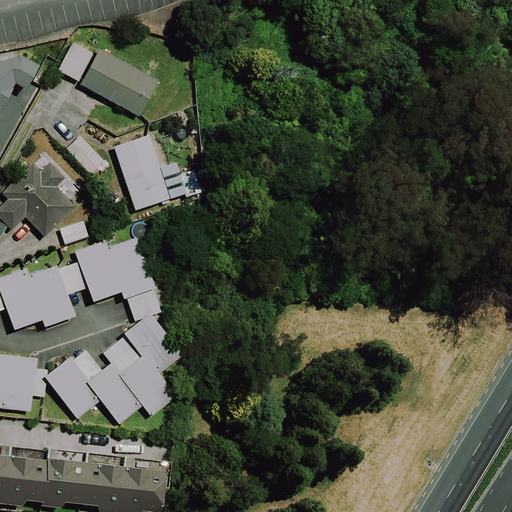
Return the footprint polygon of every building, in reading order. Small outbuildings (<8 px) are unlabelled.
[(77,82),(92,54),(72,44),(57,72),(77,82)] [(158,82),(98,50),(79,86),(138,118),(158,82)] [(0,108),(14,85),(24,91),(38,68),(16,56),(15,59),(0,62),(0,108)] [(149,136),(113,148),(134,211),(185,194),(175,163),(159,168),(149,136)] [(89,175),(103,162),(80,137),(66,150),(89,175)] [(0,207),(0,219),(11,231),(23,218),(44,239),(75,208),(55,188),(65,179),(49,163),(39,172),(32,165),(1,196),(6,201),(0,207)] [(59,230),(64,245),(88,237),(82,222),(59,230)] [(25,270),(0,278),(0,311),(5,309),(12,331),(40,321),(43,329),(74,318),(67,296),(86,289),(91,304),(119,294),(122,301),(126,300),(134,322),(159,313),(151,291),(153,290),(135,239),(108,249),(105,241),(73,252),(77,263),(57,271),(55,267),(27,277),(25,270)] [(141,407),(150,418),(176,396),(158,374),(181,356),(148,315),(101,352),(111,364),(101,372),(83,350),(70,360),(69,358),(43,379),(76,420),(99,401),(119,426),(141,407)] [(0,409),(29,413),(31,396),(43,397),(47,370),(35,369),(36,360),(0,356),(0,409)] [(45,462),(0,457),(0,505),(20,508),(24,502),(41,504),(41,507),(59,510),(63,504),(95,508),(97,511),(158,511),(163,474),(45,460),(45,462)]
